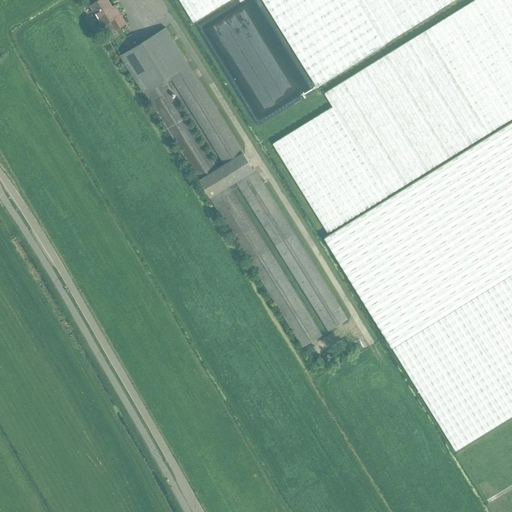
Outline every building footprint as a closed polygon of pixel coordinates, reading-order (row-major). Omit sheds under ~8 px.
[(108,0),(99,0),(91,5),(103,25),(104,25),(109,33),(126,23),(115,5),(112,7),(108,0)] [(179,0),(194,23),(230,0),(179,0)] [(263,0),(316,86),(323,81),(375,49),(454,0),(263,0)] [(511,0),(474,0),(324,93),(332,107),(324,112),(273,144),(327,233),(511,118),(511,0)] [(329,330),(347,319),(166,27),(121,55),(144,92),(145,91),(303,346),(321,335),(231,190),(239,185),(329,330)] [(511,121),(325,237),(388,340),(393,349),(405,368),(456,450),(511,415),(511,121)]
